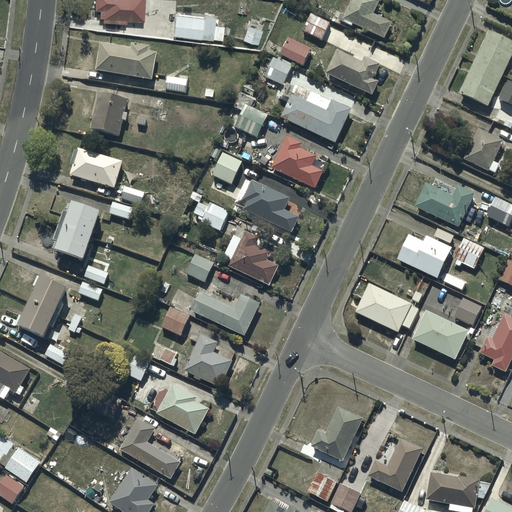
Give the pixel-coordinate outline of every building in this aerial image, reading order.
[(144,0),(94,0),(94,11),(99,11),(99,18),(103,19),(103,23),(126,24),(126,22),(144,23),(144,0)] [(381,4),(373,0),(355,0),(344,26),(354,30),(355,27),(386,42),(393,26),(375,18),(381,4)] [(216,19),(175,16),(173,37),(215,40),(216,19)] [(331,26),(312,17),(304,34),(323,43),(331,26)] [(263,31),(248,26),(243,40),(258,45),(263,31)] [(511,59),(511,43),(489,34),(461,97),(490,109),(511,59)] [(128,50),(101,46),(97,74),(153,83),(157,56),(150,55),(150,50),(142,48),(143,40),(130,37),(128,50)] [(312,52),(289,41),(281,57),(304,68),(312,52)] [(363,65),(338,54),(326,78),(374,100),(381,85),(375,83),(382,68),(365,60),(363,65)] [(277,61),(275,60),(270,72),(274,74),(271,82),(284,87),(293,66),(278,60),(277,61)] [(189,82),(168,79),(166,95),(186,98),(189,82)] [(511,84),(509,83),(500,102),(511,107),(511,84)] [(297,88),(281,121),(336,147),(352,113),(345,109),(346,106),(333,100),(331,104),(297,88)] [(216,91),(207,90),(205,99),(214,100),(216,91)] [(124,124),(127,125),(128,116),(127,116),(129,104),(100,97),(90,134),(121,140),(124,124)] [(269,117),(246,107),(236,131),(259,141),(269,117)] [(511,114),(500,108),(495,118),(511,126),(511,114)] [(504,143),(479,132),(465,163),(497,177),(501,167),(494,164),(504,143)] [(304,146),(287,139),(272,171),(316,192),(324,175),(313,170),(318,159),(302,152),(304,146)] [(80,152),(72,179),(116,192),(123,165),(80,152)] [(243,165),(223,156),(213,179),(232,188),(243,165)] [(253,183),(244,203),(249,205),(244,213),(294,236),(301,221),(285,213),(291,201),(253,183)] [(460,230),(475,196),(459,188),(454,199),(426,187),(415,210),(460,230)] [(146,195),(126,189),(122,201),(142,207),(146,195)] [(511,219),(511,204),(495,196),(486,216),(509,226),(511,219)] [(134,211),(113,205),(110,216),(131,222),(134,211)] [(200,206),(192,221),(221,234),(229,214),(210,205),(208,210),(200,206)] [(62,247),(58,257),(86,267),(104,220),(74,209),(71,216),(65,214),(54,244),(62,247)] [(440,228),(434,239),(451,248),(457,237),(440,228)] [(111,237),(109,236),(102,253),(110,256),(116,239),(115,239),(116,236),(112,235),(111,237)] [(260,241),(246,235),(230,270),(271,289),(280,269),(269,264),(273,255),(257,248),(260,241)] [(412,238),(399,264),(439,283),(454,252),(427,239),(424,244),(412,238)] [(457,263),(456,265),(462,268),(463,266),(475,272),(486,251),(465,240),(454,261),(457,263)] [(214,265),(196,257),(187,277),(206,285),(214,265)] [(511,266),(508,265),(499,284),(511,289),(511,266)] [(91,269),(87,280),(105,288),(110,276),(91,269)] [(44,284),(20,334),(46,344),(69,295),(44,284)] [(84,284),(79,296),(100,304),(104,293),(84,284)] [(414,307),(370,288),(357,317),(399,336),(402,329),(410,332),(420,312),(413,309),(414,307)] [(235,312),(201,296),(192,315),(246,340),(261,307),(242,298),(235,312)] [(483,309),(464,301),(456,319),(474,327),(483,309)] [(191,319),(171,311),(162,331),(182,339),(191,319)] [(470,333),(427,315),(414,344),(457,363),(470,333)] [(82,320),(76,317),(69,332),(75,335),(82,320)] [(511,365),(511,320),(505,318),(499,332),(493,329),(481,356),(496,363),(493,370),(507,376),(511,365)] [(219,346),(202,339),(185,375),(221,391),(234,364),(215,356),(219,346)] [(70,357),(49,346),(43,358),(65,368),(70,357)] [(178,357),(159,348),(153,360),(175,370),(179,363),(176,361),(178,357)] [(31,373),(0,354),(0,386),(21,399),(26,392),(22,390),(31,373)] [(151,365),(127,354),(118,373),(142,384),(151,365)] [(198,402),(172,388),(157,417),(196,438),(210,412),(197,405),(198,402)] [(364,422),(340,411),(330,432),(326,430),(323,436),(320,434),(312,451),(344,466),(364,422)] [(156,432),(139,422),(121,454),(172,482),(182,466),(148,447),(156,432)] [(8,439),(0,434),(0,466),(28,486),(42,466),(19,451),(18,454),(12,451),(14,446),(6,442),(8,439)] [(424,453),(401,442),(387,469),(377,464),(369,479),(403,496),(424,453)] [(159,489),(132,472),(111,506),(120,511),(152,511),(155,508),(149,504),(159,489)] [(338,484),(318,475),(309,496),(328,505),(338,484)] [(492,487),(481,483),(459,480),(459,481),(432,477),(427,504),(450,508),(448,511),(474,511),(475,511),(478,500),(484,502),(492,487)] [(25,489),(8,478),(0,490),(0,498),(13,507),(25,489)] [(353,511),(361,495),(342,485),(332,505),(333,505),(332,509),(338,511),(353,511)] [(274,501),(267,511),(297,511),(291,509),(290,510),(274,501)] [(511,511),(511,510),(493,502),(487,511),(511,511)] [(423,511),(405,503),(400,511),(423,511)]
